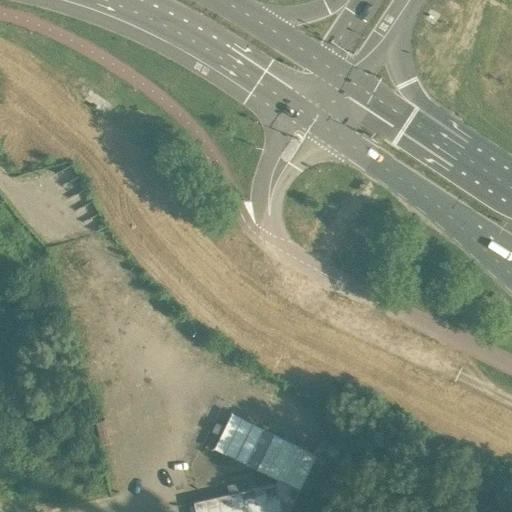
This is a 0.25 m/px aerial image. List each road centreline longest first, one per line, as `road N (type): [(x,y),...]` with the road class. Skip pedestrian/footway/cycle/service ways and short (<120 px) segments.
road 1 (unclassified): [(511,365),(270,243)]
road 2 (primary): [(317,125),(511,251)]
road 3 (secondary): [(104,0),(293,109)]
road 4 (primary): [(471,162),(455,130),(408,88),(388,24)]
road 5 (primary): [(471,162),(347,80)]
road 6 (unclassified): [(293,109),(262,177),(270,243)]
road 7 (unclassified): [(270,243),(277,191),(317,125)]
